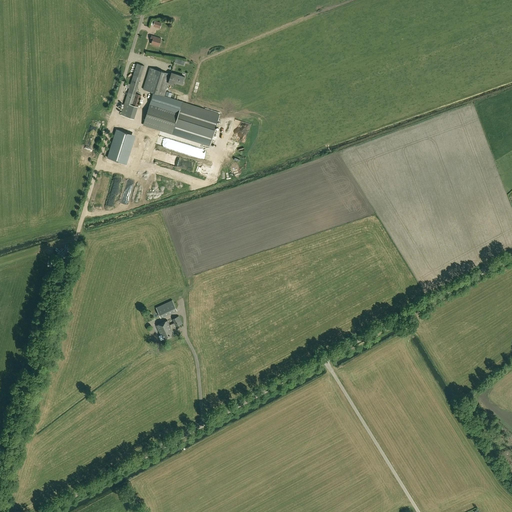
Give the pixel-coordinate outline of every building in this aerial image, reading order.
[(161,38),(153,36),(151,35),(150,39),(152,40),(150,44),(158,46),(161,38)] [(124,103),(137,107),(141,95),(135,93),(144,66),(137,63),(124,103)] [(173,84),(174,82),(176,76),(171,74),(150,67),(143,89),(164,96),(168,83),(173,84)] [(176,74),(176,76),(174,82),(183,85),(185,77),(176,74)] [(182,104),(179,112),(150,103),(148,110),(143,125),(172,134),(209,147),(219,116),(182,104)] [(116,129),(107,158),(122,162),(131,134),(116,129)] [(174,300),(157,304),(160,314),(177,309),(174,300)] [(179,316),(172,319),(174,323),(169,325),(167,320),(156,325),(161,335),(162,334),(164,339),(174,335),(171,329),(176,327),(176,326),(182,323),(179,316)]
